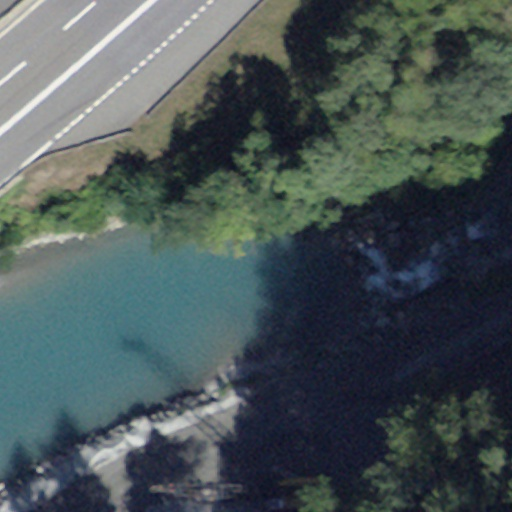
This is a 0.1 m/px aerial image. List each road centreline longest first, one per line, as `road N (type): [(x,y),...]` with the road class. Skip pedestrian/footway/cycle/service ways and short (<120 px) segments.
road 1 (track): [(511,287),(110,511)]
road 2 (primary): [(0,90),(103,0)]
